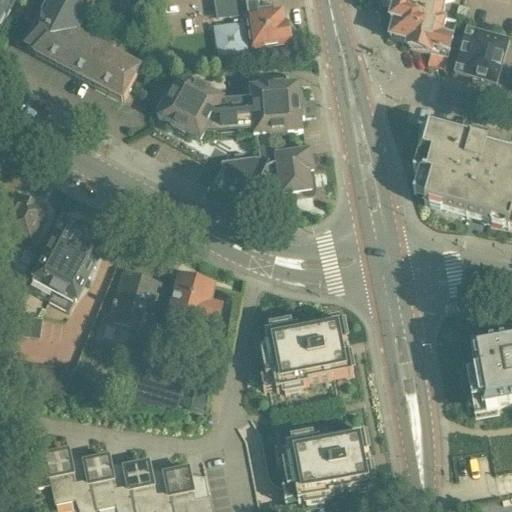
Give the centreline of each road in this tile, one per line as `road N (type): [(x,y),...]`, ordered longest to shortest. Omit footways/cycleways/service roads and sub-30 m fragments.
road 1 (residential): [(256,260),(0,130)]
road 2 (residential): [(378,290),(421,511)]
road 3 (residential): [(235,453),(13,424)]
road 4 (residential): [(256,260),(235,453)]
road 5 (residential): [(511,115),(410,90),(343,105)]
road 6 (tertiary): [(343,105),(373,260)]
